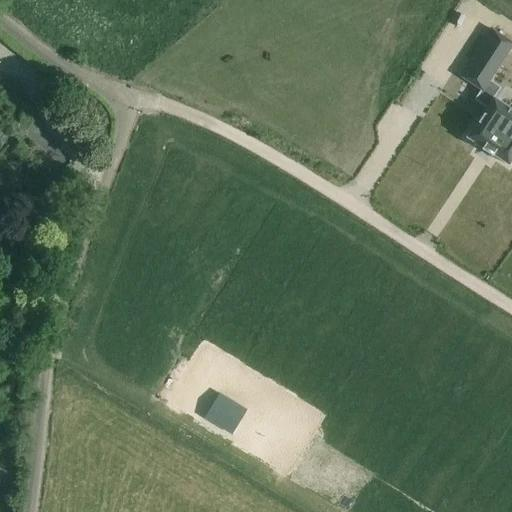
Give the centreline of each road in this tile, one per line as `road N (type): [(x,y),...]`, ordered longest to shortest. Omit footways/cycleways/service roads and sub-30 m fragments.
road 1 (unclassified): [(30,511),(61,297),(119,143),(123,110),(122,101),(0,19)]
road 2 (track): [(511,307),(211,121),(122,101)]
